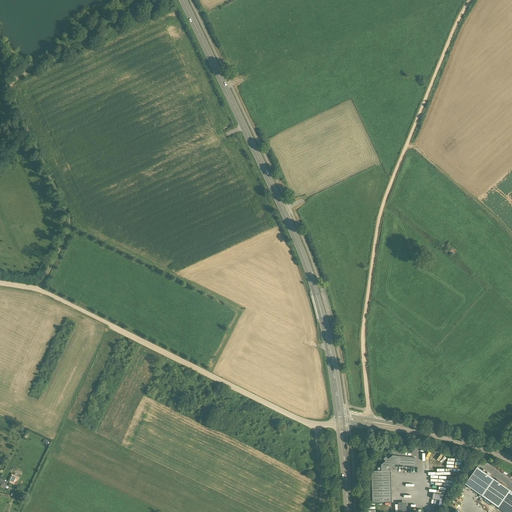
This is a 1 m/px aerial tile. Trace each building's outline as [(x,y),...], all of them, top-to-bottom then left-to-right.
[(388,459),(386,457),(383,459),(385,462),(381,465),(381,471),(389,471),(389,470),(395,465),(397,465),(398,456),(393,456),(388,459)] [(416,458),(398,456),(397,465),(415,467),(416,458)] [(478,467),(466,485),(497,507),(510,490),(478,467)] [(381,471),(377,471),(371,471),(372,503),(392,502),(391,471),(389,471),(381,471)] [(406,496),(417,496),(417,487),(419,487),(419,482),(407,482),(407,487),(409,487),(409,491),(406,491),(406,496)] [(511,511),(511,491),(510,490),(497,507),(504,511),(511,511)] [(406,502),(398,503),(398,511),(406,511),(406,502)]
